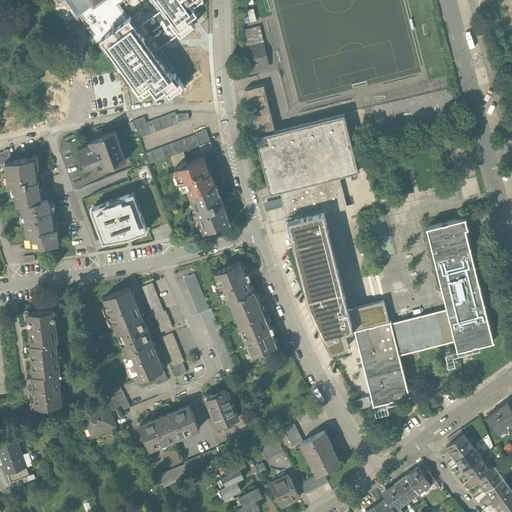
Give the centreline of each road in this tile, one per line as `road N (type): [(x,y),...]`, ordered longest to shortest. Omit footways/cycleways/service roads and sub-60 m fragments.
road 1 (residential): [(259,232),(320,377),(377,473)]
road 2 (residential): [(448,0),(511,255)]
road 3 (residential): [(231,107),(164,110),(50,132)]
road 4 (residential): [(95,274),(259,232)]
road 5 (residential): [(50,132),(95,274)]
road 6 (residential): [(231,107),(259,232)]
